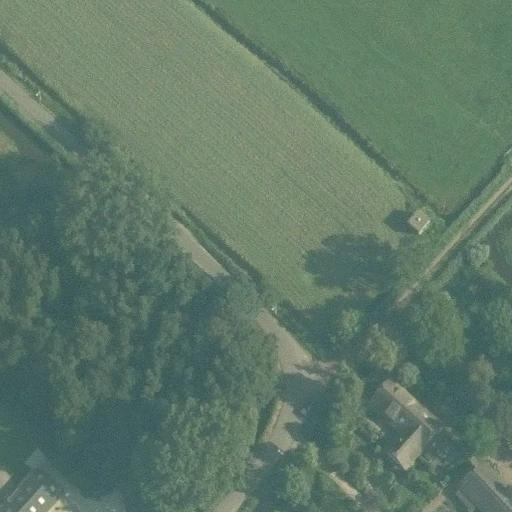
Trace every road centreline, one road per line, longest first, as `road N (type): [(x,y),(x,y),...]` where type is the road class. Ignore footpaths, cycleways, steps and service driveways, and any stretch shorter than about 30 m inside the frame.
road 1 (tertiary): [(225,511),(283,433),(292,401),(285,351),(272,328),(0,74)]
road 2 (track): [(291,372),(330,370),(511,181)]
